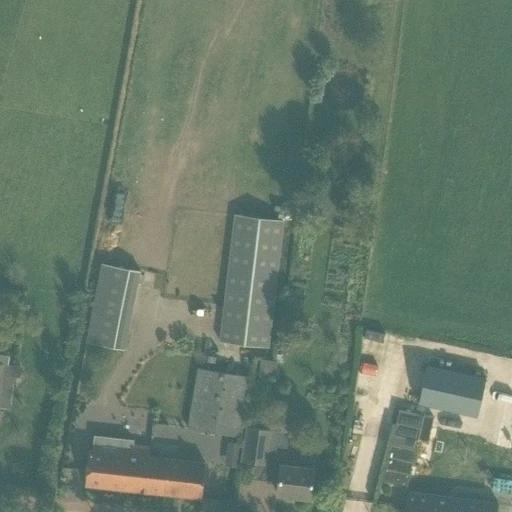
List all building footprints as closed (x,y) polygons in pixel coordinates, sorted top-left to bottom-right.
[(234,215),(219,342),(268,348),(283,221),(234,215)] [(104,261),(89,342),(129,349),(144,269),(104,261)] [(258,376),(275,378),(277,362),(260,360),(258,376)] [(426,365),(418,404),(476,416),(485,377),(426,365)] [(238,435),(247,377),(195,370),(187,428),(238,435)] [(398,408),(382,478),(406,483),(417,435),(427,437),(432,414),(422,412),(422,413),(398,408)] [(246,427),(241,462),(267,465),(271,431),(246,427)] [(239,453),(240,444),(227,442),(226,452),(239,453)] [(88,450),(88,458),(85,485),(201,498),(205,462),(149,456),(150,447),(132,445),(131,454),(88,450)] [(280,464),(277,494),(310,498),(316,448),(301,447),(298,466),(280,464)] [(495,511),(497,503),(408,492),(405,511),(495,511)]
